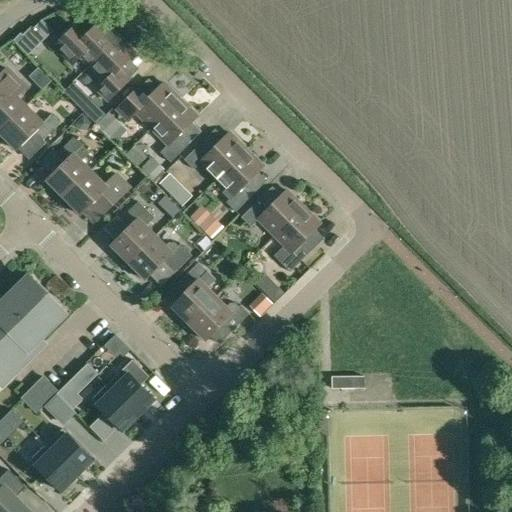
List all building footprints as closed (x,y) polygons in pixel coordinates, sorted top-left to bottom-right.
[(75,28),(56,47),(73,64),(81,57),(90,66),(119,37),(102,20),(89,33),(80,23),(75,28)] [(14,41),(28,54),(35,47),(23,35),(21,33),(13,40),(14,41)] [(119,37),(90,66),(106,82),(99,90),(109,100),(127,81),(132,76),(122,67),(136,53),(119,37)] [(0,132),(27,106),(18,97),(27,88),(8,68),(0,76),(0,132)] [(137,91),(118,109),(128,119),(136,112),(152,129),(181,99),(165,83),(152,96),(142,86),(137,91)] [(181,99),(152,129),(168,145),(161,152),(171,162),(189,144),(182,136),(182,132),(198,116),(181,99)] [(27,106),(0,132),(0,139),(12,149),(14,146),(17,149),(27,139),(39,151),(47,143),(44,140),(61,123),(52,114),(43,123),(27,106)] [(203,141),(185,160),(194,169),(201,162),(218,178),(247,149),(231,132),(214,148),(211,148),(203,141)] [(65,163),(48,180),(51,183),(49,186),(60,201),(92,171),(82,162),(90,153),(74,137),(56,155),(65,163)] [(247,149),(218,178),(227,188),(223,193),(229,200),(227,202),(236,212),(255,193),(248,186),(248,182),(264,166),(247,149)] [(92,171),(60,201),(61,202),(76,213),(78,211),(82,214),(85,211),(96,222),(107,211),(131,188),(117,174),(105,185),(92,171)] [(275,236),(304,207),(288,190),(272,206),(268,206),(261,199),(242,217),(251,227),(259,219),(275,236)] [(125,266),(156,236),(146,226),(155,218),(139,201),(121,219),(129,228),(112,245),(115,248),(113,251),(125,266),(124,266),(125,266)] [(304,207),(275,236),(285,245),(274,256),(291,272),(312,250),(305,243),(305,239),(321,223),(304,207)] [(213,216),(201,228),(214,240),(226,228),(213,216)] [(156,236),(125,266),(125,267),(126,266),(140,278),(143,276),(146,279),(163,262),(174,273),(192,256),(181,244),(179,246),(175,243),(169,242),(166,246),(156,236)] [(190,289),(172,306),(176,309),(173,311),(185,326),(185,327),(216,296),(208,288),(216,279),(208,271),(199,262),(181,280),(190,289)] [(0,383),(32,351),(28,347),(66,310),(65,308),(62,311),(32,281),(35,278),(33,277),(0,309),(0,383)] [(216,296),(185,327),(186,328),(186,327),(201,339),(203,337),(207,340),(224,323),(232,331),(250,314),(242,305),(240,307),(235,302),(230,303),(226,306),(216,296)] [(149,377),(133,360),(108,384),(138,415),(155,399),(141,385),(149,377)] [(25,396),(23,398),(37,412),(58,391),(44,377),(25,396)] [(332,377),(334,389),(365,388),(365,377),(332,377)] [(138,415),(108,384),(92,400),(122,431),(138,415)] [(57,394),(71,408),(80,399),(66,385),(57,394)] [(57,395),(45,407),(61,422),(72,411),(57,395)] [(11,411),(3,420),(8,426),(17,417),(11,411)] [(77,476),(93,460),(62,429),(46,445),(77,476)] [(61,492),(68,485),(77,476),(46,445),(30,460),(46,477),(61,492)] [(0,477),(0,511),(29,511),(15,498),(25,487),(8,470),(0,477)]
